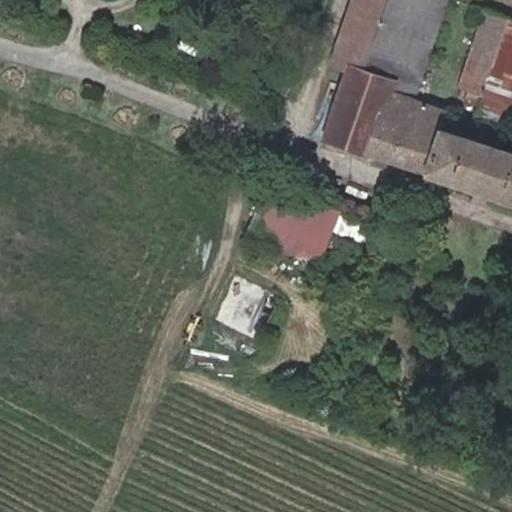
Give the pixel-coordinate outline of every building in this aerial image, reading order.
[(334,140),(424,169),(425,170),(442,126),(447,109),(413,97),(446,0),(386,0),(363,70),(350,66),(329,128),(326,137),(334,140)] [(386,0),(353,0),(333,60),(350,66),(363,70),(386,0)] [(482,93),(508,14),(485,7),(459,85),(482,93)] [(508,14),(482,93),(476,111),(509,122),(511,112),(511,15),(509,15),(508,14)] [(511,149),(442,126),(425,170),(511,199),(511,149)] [(226,231),(298,258),(316,205),(245,178),(226,231)]
